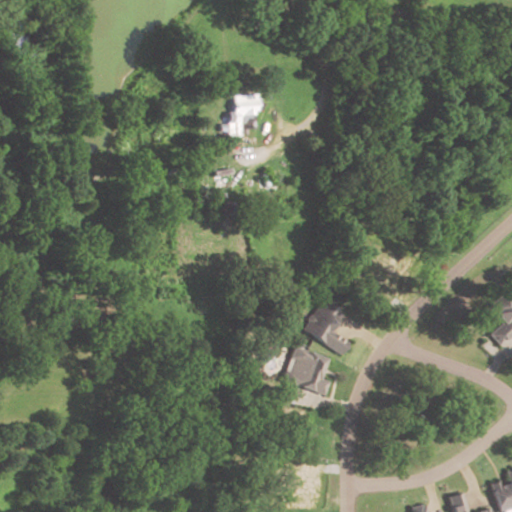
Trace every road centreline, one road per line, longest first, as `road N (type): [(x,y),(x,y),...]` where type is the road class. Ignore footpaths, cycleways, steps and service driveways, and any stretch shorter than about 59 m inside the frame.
road 1 (residential): [(511,221),(441,286),(367,372),(350,424),(344,511)]
road 2 (residential): [(344,486),(426,478),(511,420)]
road 3 (residential): [(511,400),(465,371),(388,344)]
